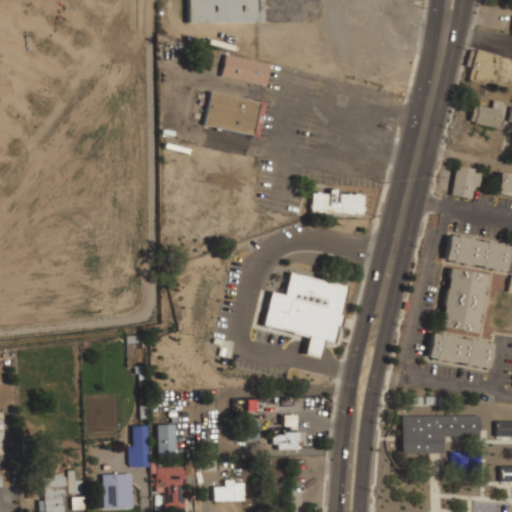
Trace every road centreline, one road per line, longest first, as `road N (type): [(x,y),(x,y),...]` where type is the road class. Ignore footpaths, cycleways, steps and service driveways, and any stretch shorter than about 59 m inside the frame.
road 1 (secondary): [(382,301),(359,346),(336,511)]
road 2 (secondary): [(358,511),(382,301)]
road 3 (secondary): [(426,119),(382,301)]
road 4 (secondary): [(426,119),(447,74),(463,0)]
